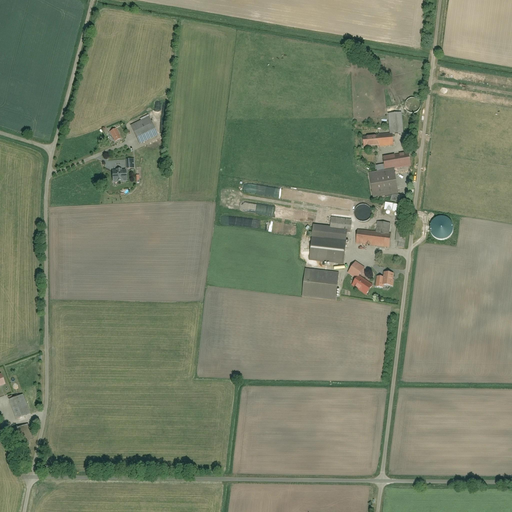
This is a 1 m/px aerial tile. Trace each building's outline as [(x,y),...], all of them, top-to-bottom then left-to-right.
[(420,110),(420,108),(420,107),(419,105),(419,104),(418,103),(417,102),(415,101),(414,101),(412,100),(411,101),(409,101),(408,102),(407,103),(406,104),(405,105),(405,107),(405,108),(405,109),(405,111),(406,113),(407,114),(409,115),(410,115),(411,116),(413,116),(415,115),(416,115),(417,114),(418,113),(419,112),(419,111),(420,110)] [(386,115),(387,133),(361,135),(362,147),(393,145),(393,141),(392,135),(402,135),(402,133),(400,114),(386,115)] [(147,118),(129,127),(139,147),(157,139),(147,118)] [(156,143),(148,143),(148,156),(156,156),(156,143)] [(130,153),(126,146),(108,155),(112,162),(130,153)] [(377,172),(368,173),(371,197),(398,193),(394,171),(409,169),(407,153),(381,157),(382,163),(376,164),(377,172)] [(114,171),(114,184),(129,183),(128,171),(114,171)] [(371,214),(371,213),(371,211),(371,210),(370,208),(369,207),(367,205),(366,205),(365,204),(363,204),(361,204),(359,205),(358,205),(356,206),(355,208),(354,209),(354,211),(354,213),(354,214),(354,216),(355,218),(356,219),(357,220),(359,221),(360,221),(362,222),(364,222),(366,221),(367,220),(369,219),(370,218),(371,216),(371,214)] [(353,222),(330,220),(329,232),(352,233),(353,222)] [(356,232),(355,243),(388,247),(390,228),(390,227),(377,225),(376,234),(356,232)] [(399,248),(404,248),(405,240),(402,239),(403,233),(397,232),(396,242),(400,242),(399,248)] [(315,238),(312,262),(344,266),(347,242),(315,238)] [(364,268),(355,263),(348,273),(357,279),(359,277),(364,268)] [(339,275),(306,271),(303,298),(336,302),(339,275)] [(384,278),(383,285),(392,286),(393,280),(392,280),(393,274),(385,273),(384,278)] [(357,279),(353,285),(367,295),(372,286),(359,277),(357,279)] [(383,285),(384,278),(377,277),(376,287),(383,288),(383,285)] [(31,417),(24,397),(11,401),(19,421),(31,417)] [(36,446),(28,427),(17,431),(24,450),(36,446)]
